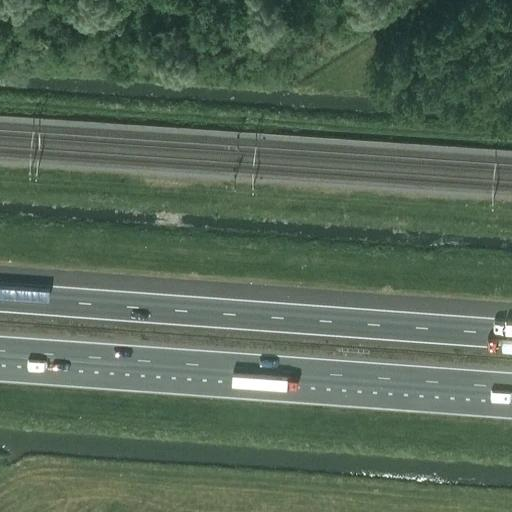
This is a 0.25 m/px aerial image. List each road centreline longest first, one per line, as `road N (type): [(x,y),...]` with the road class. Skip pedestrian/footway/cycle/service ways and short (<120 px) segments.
road 1 (motorway): [(0,345),(511,386)]
road 2 (motorway): [(511,336),(0,299)]
